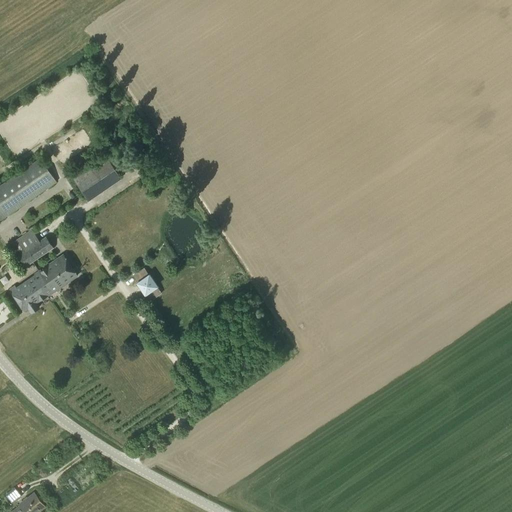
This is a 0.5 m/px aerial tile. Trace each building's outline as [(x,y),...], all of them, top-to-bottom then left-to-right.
[(106,154),(72,177),(82,193),(86,198),(119,176),(106,154)] [(0,185),(0,219),(56,181),(40,158),(0,185)] [(38,242),(30,230),(30,231),(11,243),(26,266),(53,247),(46,237),(38,242)] [(77,276),(64,254),(38,271),(46,282),(40,286),(47,296),(77,276)] [(133,276),(150,301),(162,293),(144,268),(133,276)] [(15,286),(10,289),(23,310),(27,307),(30,313),(38,308),(34,302),(38,300),(39,301),(47,296),(40,286),(46,282),(38,271),(34,274),(35,275),(16,288),(15,286)] [(5,494),(13,504),(22,496),(14,487),(5,494)] [(37,511),(45,506),(35,492),(20,504),(21,505),(11,511),(37,511)]
